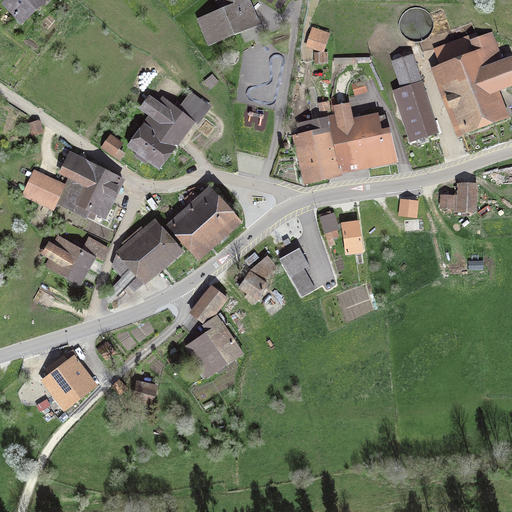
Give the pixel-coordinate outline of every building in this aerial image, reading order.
[(7,0),(4,3),(21,22),(42,3),(39,0),(7,0)] [(244,18),(253,14),(246,0),(221,0),(219,1),(223,10),(200,19),(210,43),(248,28),(244,18)] [(399,19),(398,26),(400,32),(405,38),(411,41),(418,42),(424,40),(430,35),(433,29),(434,23),(432,16),(427,11),(421,7),(414,6),(408,8),(402,13),(399,19)] [(330,33),(313,28),(308,46),(324,51),(330,33)] [(492,91),(511,83),(511,62),(511,60),(502,63),(491,35),(479,39),(476,33),(435,49),(463,121),(455,124),(459,135),(467,132),(468,133),(503,119),(502,118),(508,116),(502,100),(496,102),(492,91)] [(328,53),(315,53),(315,63),(328,63),(328,53)] [(393,61),(402,88),(420,82),(412,55),(393,61)] [(210,78),(202,85),(207,90),(215,83),(210,78)] [(349,86),(352,95),(364,92),(361,82),(349,86)] [(437,132),(420,82),(402,88),(394,91),(411,141),(437,132)] [(331,127),(341,173),(397,161),(389,129),(384,115),(352,122),(347,96),(334,99),(339,125),(331,127)] [(160,168),(194,122),(180,111),(163,98),(158,105),(149,98),(142,108),(151,115),(129,145),(160,168)] [(185,103),(180,111),(194,122),(200,114),(185,103)] [(341,175),(341,173),(331,127),(329,117),(300,124),(301,134),(295,135),(298,149),(296,151),(296,153),(297,155),(299,156),(305,184),(307,184),(306,181),(340,173),(340,175),(341,175)] [(29,125),(33,135),(42,132),(38,121),(29,125)] [(206,123),(199,131),(207,137),(214,129),(206,123)] [(122,145),(110,136),(102,146),(120,160),(124,156),(118,151),(122,145)] [(122,179),(71,154),(61,173),(70,178),(61,197),(64,199),(62,204),(85,216),(88,210),(103,218),(122,179)] [(53,208),(63,186),(35,173),(24,195),(53,208)] [(473,213),(475,184),(460,183),(459,195),(443,194),(442,208),(453,209),(452,212),(473,213)] [(186,199),(192,205),(168,226),(198,260),(240,222),(211,188),(199,199),(194,193),(186,199)] [(397,208),(409,209),(410,197),(399,196),(397,208)] [(338,236),(331,214),(321,218),(330,245),(334,243),(332,238),(338,236)] [(118,254),(114,262),(123,276),(110,289),(117,296),(130,284),(136,290),(183,251),(177,244),(180,242),(172,233),(169,236),(155,220),(117,253),(118,254)] [(347,253),(362,251),(358,222),(342,224),(347,253)] [(78,284),(94,257),(82,250),(63,239),(47,267),(78,284)] [(88,239),(82,250),(94,257),(101,261),(108,250),(88,239)] [(301,297),(315,289),(303,268),(309,265),(299,248),(279,259),(301,297)] [(267,256),(249,271),(261,280),(277,266),(267,256)] [(268,285),(261,280),(249,271),(240,285),(248,292),(245,295),(254,302),(268,285)] [(212,287),(198,305),(199,306),(193,314),(204,323),(211,315),(213,317),(227,299),(212,287)] [(232,297),(224,308),(229,312),(237,300),(232,297)] [(206,326),(210,334),(189,348),(202,368),(198,371),(203,378),(207,375),(207,376),(243,352),(232,336),(235,334),(233,330),(229,332),(224,324),(227,322),(221,314),(206,326)] [(98,351),(104,358),(113,351),(107,344),(98,351)] [(43,380),(64,409),(95,386),(74,357),(76,356),(73,351),(65,357),(64,356),(46,369),(50,375),(43,380)] [(127,390),(120,382),(114,387),(120,395),(127,390)] [(151,403),(156,386),(152,385),(151,387),(136,383),(132,398),(143,401),(142,403),(147,405),(148,402),(151,403)]
